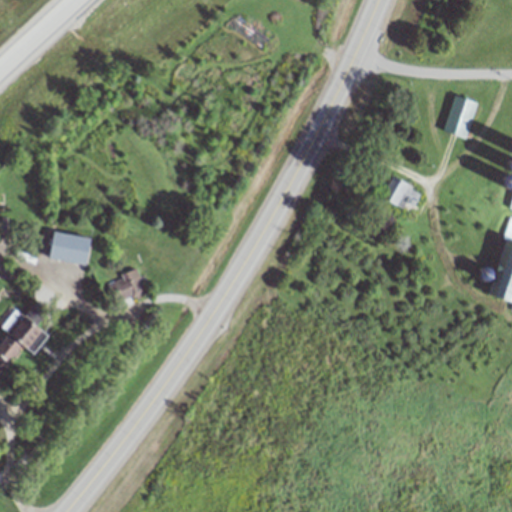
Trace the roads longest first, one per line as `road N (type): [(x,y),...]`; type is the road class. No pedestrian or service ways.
road 1 (secondary): [(67,511),(223,309),(361,64),(383,0)]
road 2 (residential): [(361,64),(511,71)]
road 3 (motorway): [(0,92),(95,0)]
